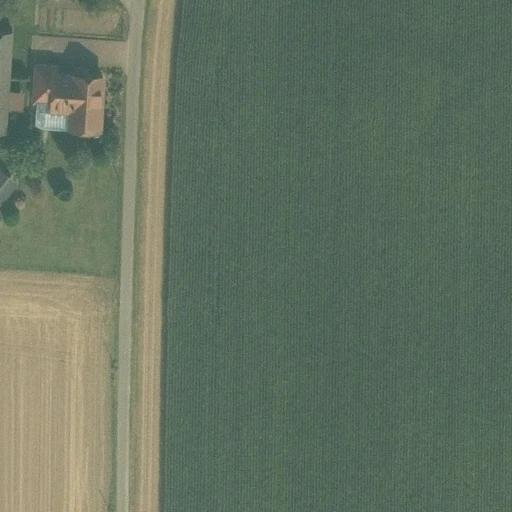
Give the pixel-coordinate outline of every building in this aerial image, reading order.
[(0,129),(5,130),(11,29),(0,28),(0,129)] [(36,99),(52,101),(54,73),(55,73),(56,65),(35,63),(33,99),(36,99)] [(55,73),(54,73),(52,101),(52,107),(70,108),(69,122),(99,123),(102,76),(55,73)] [(69,129),(69,122),(70,108),(52,107),(52,101),(36,99),(34,122),(42,127),(69,129)] [(0,201),(15,182),(0,169),(0,201)]
